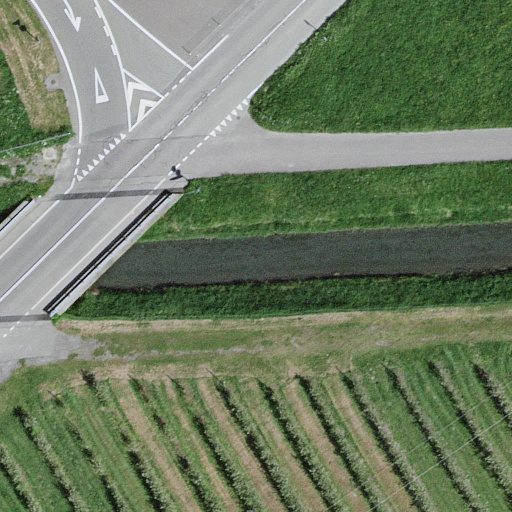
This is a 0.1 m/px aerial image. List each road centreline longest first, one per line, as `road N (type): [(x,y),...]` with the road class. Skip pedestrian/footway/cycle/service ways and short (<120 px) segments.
road 1 (unclassified): [(511,142),(264,153),(210,150),(165,136)]
road 2 (unclassified): [(165,136),(0,300)]
road 3 (unclassified): [(305,0),(165,136)]
